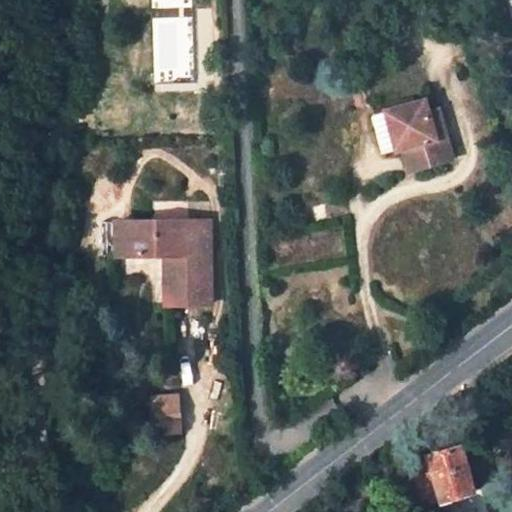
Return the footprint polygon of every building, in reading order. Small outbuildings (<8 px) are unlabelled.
[(426,101),(387,112),(397,151),(403,149),(410,172),(453,160),(438,109),(429,111),(426,101)] [(387,112),(373,116),(383,154),(397,151),(387,112)] [(210,222),(116,222),(117,256),(166,256),(167,305),(212,304),(210,222)] [(474,489),(468,473),(466,466),(473,463),(468,451),(461,453),(457,443),(451,446),(449,441),(428,448),(429,453),(426,455),(441,501),(474,489)] [(466,466),(468,473),(476,470),(473,463),(466,466)]
